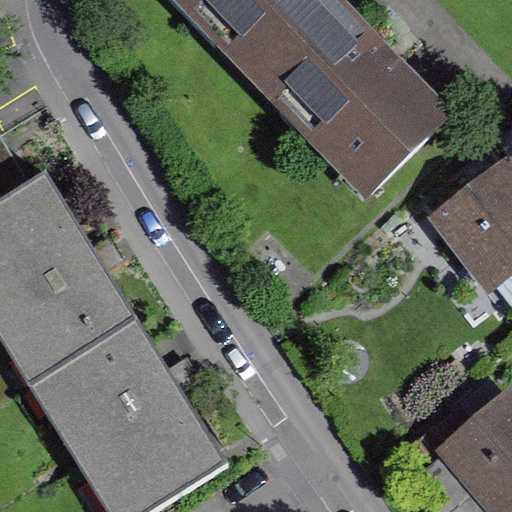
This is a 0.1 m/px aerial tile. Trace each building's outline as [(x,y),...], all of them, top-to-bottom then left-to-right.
[(180,0),(254,75),(328,4),(324,0),(180,0)] [(444,124),(328,4),(254,75),(369,195),(444,124)] [(511,132),(498,143),(511,160),(511,132)] [(0,138),(0,206),(30,187),(0,138)] [(511,187),(503,176),(443,222),(490,284),(511,267),(511,187)] [(30,187),(0,206),(0,339),(32,390),(133,325),(41,181),(30,187)] [(156,511),(224,469),(133,325),(32,390),(110,511),(156,511)] [(511,411),(507,406),(419,482),(439,511),(510,511),(507,508),(511,504),(511,411)] [(459,410),(414,449),(431,468),(476,429),(459,410)]
